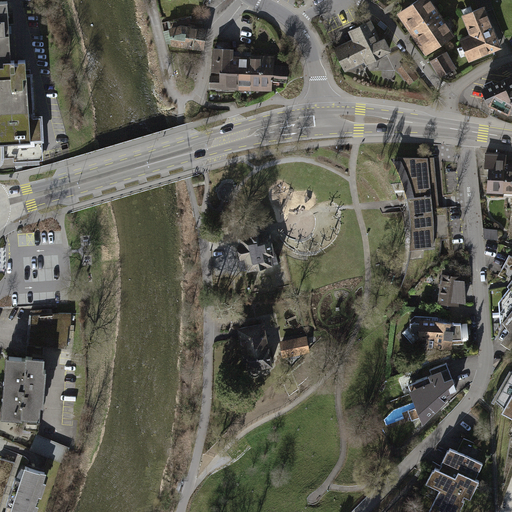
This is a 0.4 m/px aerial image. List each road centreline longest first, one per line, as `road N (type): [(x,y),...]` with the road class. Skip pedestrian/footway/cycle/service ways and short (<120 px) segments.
road 1 (residential): [(468,131),(481,376),(463,407),(359,511)]
road 2 (secondary): [(0,216),(217,149),(323,130)]
road 3 (secondary): [(321,110),(0,193)]
road 4 (residential): [(354,0),(398,31),(451,99)]
road 5 (secondary): [(448,128),(321,110)]
road 6 (secondary): [(323,130),(448,128)]
